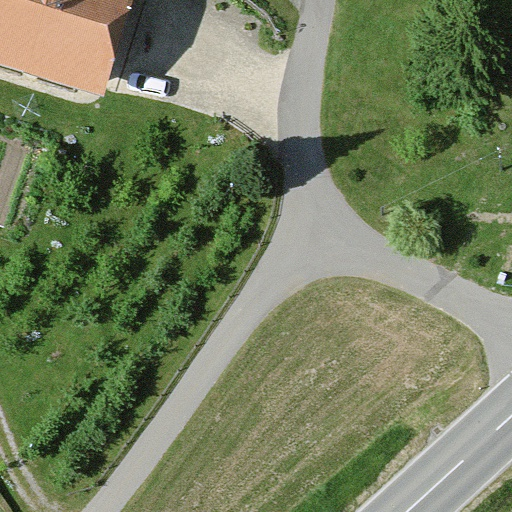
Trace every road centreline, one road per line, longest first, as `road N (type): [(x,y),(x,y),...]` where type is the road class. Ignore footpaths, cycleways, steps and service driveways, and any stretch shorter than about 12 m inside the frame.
road 1 (residential): [(99,511),(318,237),(397,246),(511,302)]
road 2 (track): [(339,0),(318,237)]
road 3 (residential): [(0,361),(71,511)]
road 4 (secondary): [(400,511),(511,410)]
